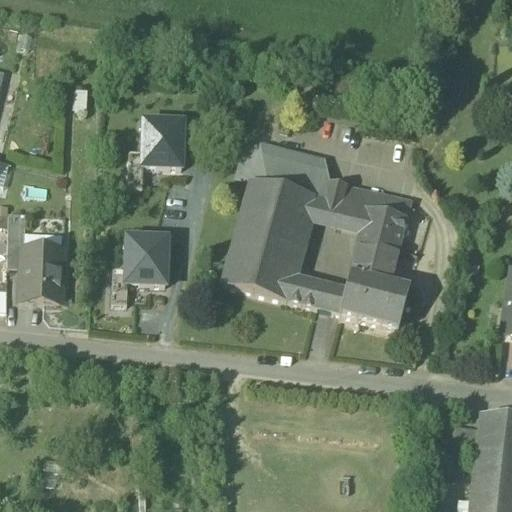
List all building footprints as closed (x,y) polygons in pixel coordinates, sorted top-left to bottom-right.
[(87,95),(73,94),(73,115),(86,115),(87,95)] [(142,127),(141,159),(140,173),(142,173),(180,175),(182,129),(142,127)] [(235,183),(248,187),(258,151),(245,148),(235,183)] [(320,186),(325,167),(258,149),(258,151),(248,187),(313,204),(318,185),(320,186)] [(141,194),(142,173),(140,173),(141,159),(128,159),(126,194),(141,194)] [(310,221),(321,224),(331,188),(320,186),(318,185),(313,204),(314,205),(310,221)] [(292,284),(310,221),(314,205),(313,204),(248,187),(220,292),(286,308),(292,284)] [(321,224),(334,227),(344,191),(331,188),(321,224)] [(411,206),(344,191),(334,227),(361,233),(349,280),(389,290),(392,277),(411,206)] [(7,275),(21,275),(22,256),(24,256),(24,240),(25,221),(8,221),(8,222),(7,233),(7,275)] [(24,256),(61,258),(62,241),(24,240),(24,256)] [(166,245),(126,243),(125,276),(124,290),(127,290),(164,291),(166,245)] [(20,305),(59,307),(61,258),(24,256),(22,256),(21,275),(20,305)] [(126,311),(127,290),(124,290),(125,276),(112,275),(110,310),(126,311)] [(349,280),(344,297),(338,321),(398,336),(409,295),(389,290),(349,280)] [(286,308),(317,316),(323,292),(292,284),(286,308)] [(317,316),(338,321),(344,297),(323,292),(317,316)] [(502,341),(511,342),(511,301),(508,301),(502,341)] [(475,459),(468,511),(511,511),(511,426),(479,423),(477,435),(475,459)] [(450,456),(475,459),(477,435),(453,432),(450,456)]
